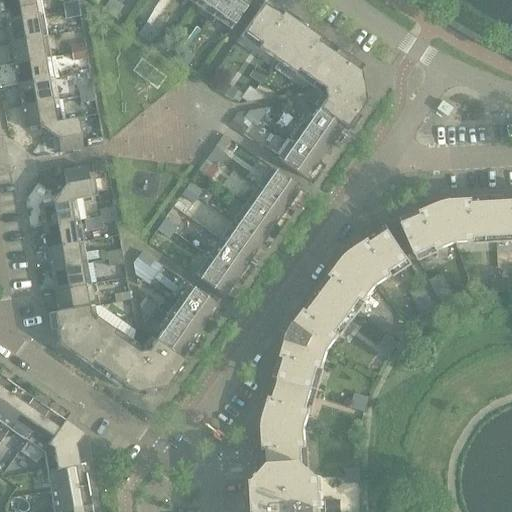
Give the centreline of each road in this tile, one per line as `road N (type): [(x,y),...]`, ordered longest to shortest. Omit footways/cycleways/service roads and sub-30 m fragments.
road 1 (residential): [(176,456),(384,159)]
road 2 (residential): [(176,456),(12,342)]
road 3 (residential): [(384,159),(511,156)]
road 4 (residential): [(447,65),(345,0)]
